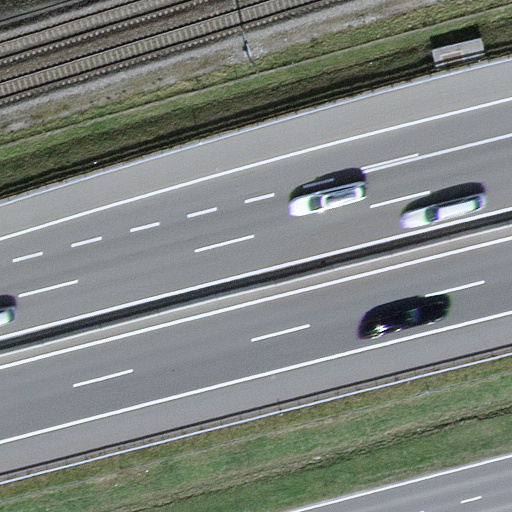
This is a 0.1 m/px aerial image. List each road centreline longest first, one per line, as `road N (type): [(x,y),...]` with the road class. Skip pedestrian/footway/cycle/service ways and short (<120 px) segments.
road 1 (motorway): [(0,406),(511,276)]
road 2 (motorway): [(317,217),(0,299)]
road 3 (motorway): [(511,163),(317,217)]
road 4 (motorway): [(511,169),(317,217)]
